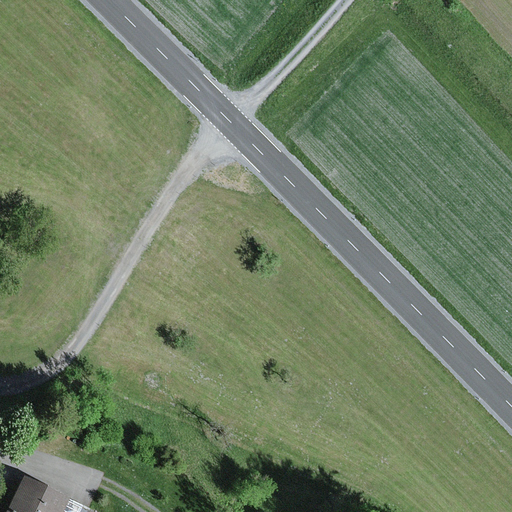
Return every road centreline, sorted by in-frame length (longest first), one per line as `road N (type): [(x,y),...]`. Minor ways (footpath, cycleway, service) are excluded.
road 1 (primary): [(511,398),(119,0)]
road 2 (track): [(234,120),(351,0)]
